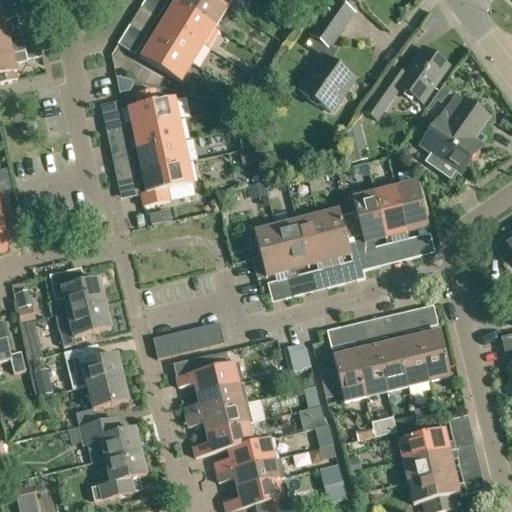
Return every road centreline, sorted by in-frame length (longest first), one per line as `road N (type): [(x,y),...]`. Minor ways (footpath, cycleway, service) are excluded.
road 1 (residential): [(507,511),(446,279)]
road 2 (residential): [(232,300),(238,322),(252,326),(446,279)]
road 3 (residential): [(188,511),(141,324)]
road 4 (residential): [(91,181),(69,53)]
road 5 (residential): [(119,242),(0,269)]
